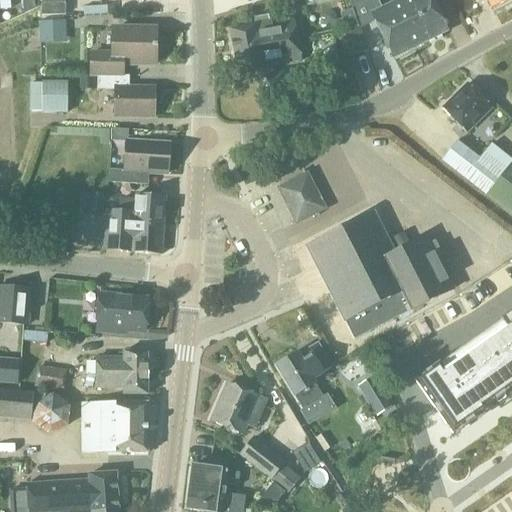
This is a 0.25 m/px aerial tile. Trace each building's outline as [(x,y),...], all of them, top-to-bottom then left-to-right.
[(21,0),(23,15),(35,10),(33,0),(21,0)] [(41,0),(42,16),(66,15),(66,3),(65,3),(64,0),(41,0)] [(422,44),(401,1),(382,10),(376,0),(350,0),(360,30),(375,23),(393,59),(422,44)] [(402,0),(401,1),(422,44),(447,32),(430,0),(402,0)] [(487,0),(492,9),(509,0),(487,0)] [(230,32),(238,75),(264,70),(264,69),(299,62),(292,21),(270,26),(269,21),(254,24),(255,28),(230,32)] [(68,44),(67,22),(39,24),(40,45),(68,44)] [(97,91),(113,91),(112,119),(154,119),(154,91),(129,91),(129,77),(124,77),(124,66),(155,66),(156,30),(112,30),(112,53),(90,53),(90,79),(97,79),(97,91)] [(345,61),(368,54),(361,31),(338,38),(345,61)] [(95,91),(95,79),(90,79),(80,79),(80,90),(95,91)] [(68,115),(68,83),(42,83),(42,85),(30,85),(30,113),(42,113),(42,115),(68,115)] [(467,85),(442,110),(466,135),(492,109),(467,85)] [(457,142),(440,163),(511,218),(511,161),(491,145),(480,159),(457,142)] [(112,173),(111,185),(136,186),(137,175),(165,176),(168,146),(125,144),(123,174),(112,173)] [(290,224),(291,225),(322,209),(302,171),(301,171),(305,179),(300,182),(299,181),(281,190),(288,202),(298,220),(290,224)] [(106,213),(107,196),(93,195),(92,212),(106,213)] [(107,196),(106,213),(134,215),(133,226),(162,228),(165,199),(135,197),(135,201),(121,200),(121,197),(107,196)] [(134,215),(106,213),(103,252),(160,257),(162,228),(133,226),(134,215)] [(305,249),(344,323),(354,341),(422,307),(453,291),(426,237),(394,255),(373,214),(305,249)] [(65,229),(14,223),(12,242),(63,248),(65,229)] [(404,234),(393,239),(398,249),(409,243),(404,234)] [(0,325),(27,328),(30,292),(0,289),(0,325)] [(146,301),(98,298),(95,333),(114,335),(114,331),(144,333),(146,301)] [(439,365),(414,382),(453,436),(486,412),(485,410),(511,390),(511,312),(499,322),(500,324),(440,366),(439,365)] [(122,390),(121,396),(147,396),(146,354),(122,354),(122,360),(95,360),(95,389),(122,390)] [(322,395),(314,384),(315,384),(297,354),(276,366),(294,396),(302,392),(309,403),(322,395)] [(329,370),(324,357),(313,361),(318,374),(329,370)] [(0,383),(18,385),(20,361),(0,359),(0,383)] [(346,364),(321,374),(326,385),(351,375),(346,364)] [(356,379),(371,379),(370,365),(356,366),(356,379)] [(360,387),(378,416),(390,409),(372,380),(360,387)] [(256,396),(255,397),(227,385),(211,422),(242,436),(246,426),(255,430),(267,401),(256,396)] [(35,394),(18,393),(0,390),(0,418),(32,422),(35,394)] [(36,433),(68,431),(67,405),(35,407),(36,433)] [(81,405),(81,454),(143,454),(143,455),(147,455),(147,405),(81,405)] [(286,462),(254,437),(239,456),(235,452),(227,462),(246,476),(254,466),(289,494),(301,479),(283,465),(286,462)] [(303,471),(315,487),(330,476),(318,460),(303,471)] [(243,511),(245,497),(222,494),(223,485),(237,487),(239,474),(225,472),(225,473),(190,468),(184,511),(243,511)] [(28,511),(105,511),(118,511),(115,474),(88,476),(88,483),(27,487),(28,511)]
